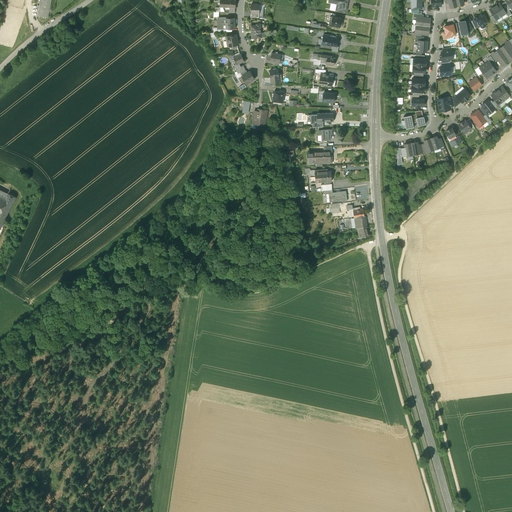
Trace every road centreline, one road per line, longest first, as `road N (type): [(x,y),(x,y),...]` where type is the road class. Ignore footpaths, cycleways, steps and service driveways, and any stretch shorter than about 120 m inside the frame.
road 1 (track): [(0,356),(74,324),(138,282),(255,293),(366,245)]
road 2 (secondary): [(451,511),(383,254),(375,137)]
road 3 (track): [(366,245),(433,511)]
road 4 (track): [(159,279),(84,399),(79,427),(98,511)]
road 5 (secondary): [(375,137),(387,0)]
